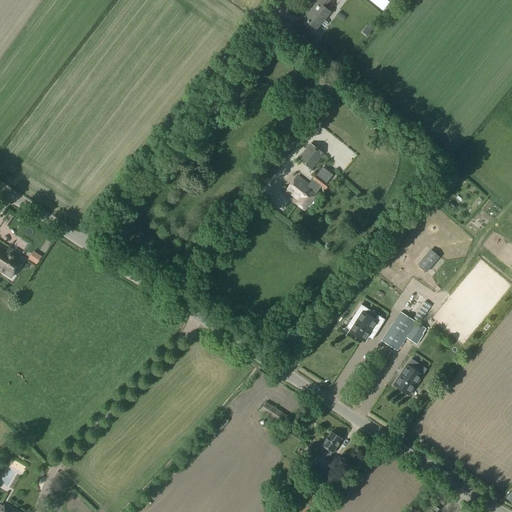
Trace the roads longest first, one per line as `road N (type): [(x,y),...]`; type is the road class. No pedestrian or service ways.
road 1 (unclassified): [(498,511),(0,189)]
road 2 (track): [(198,318),(61,458),(38,511)]
